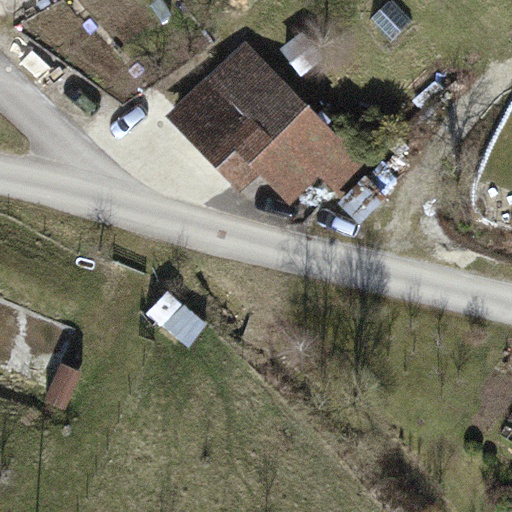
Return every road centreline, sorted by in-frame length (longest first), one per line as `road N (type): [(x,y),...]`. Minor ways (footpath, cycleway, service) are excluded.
road 1 (residential): [(123,201),(511,307)]
road 2 (residential): [(0,82),(123,201)]
road 3 (residential): [(0,178),(123,201)]
